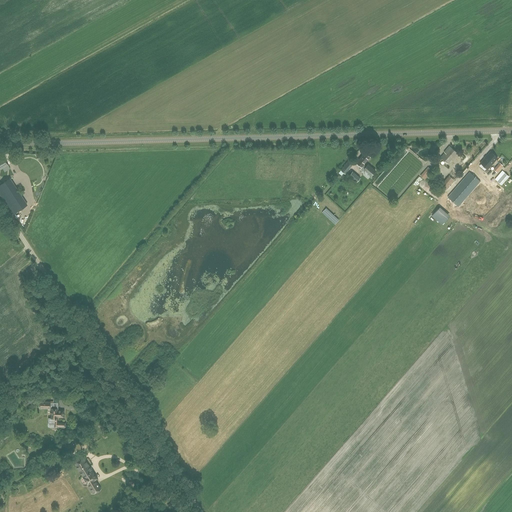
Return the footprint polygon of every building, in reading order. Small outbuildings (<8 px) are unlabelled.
[(448,163),(457,152),(449,146),(444,152),(445,152),(441,157),(448,163)] [(488,169),(498,158),(490,151),(480,163),(487,168),(488,169)] [(365,152),(356,162),(362,167),(362,166),(365,168),(368,169),(366,171),(371,175),(375,171),(368,164),(366,166),(364,164),(370,157),(365,152)] [(0,157),(0,169),(8,165),(3,156),(0,157)] [(503,165),(500,162),(493,170),(497,173),(499,170),(501,167),(503,165)] [(345,164),(340,170),(346,174),(350,169),(345,164)] [(426,177),(432,170),(428,167),(422,174),(426,177)] [(348,176),(346,179),(350,182),(352,179),(356,183),(360,177),(356,174),(353,171),(348,176)] [(502,185),(509,176),(503,171),(495,179),(502,185)] [(458,206),(480,181),(469,172),(448,197),(458,206)] [(443,192),(447,188),(454,180),(449,176),(442,183),(438,188),(443,192)] [(10,178),(0,184),(0,193),(5,201),(11,211),(13,214),(27,205),(10,178)] [(488,188),(464,215),(476,226),(477,225),(500,198),(497,196),(492,192),(488,188)] [(58,403),(58,395),(53,395),(53,402),(50,402),(41,402),(41,407),(50,407),(50,410),(51,410),(51,418),(49,418),(48,423),(54,424),(54,426),(55,427),(57,427),(58,426),(63,427),(63,423),(56,422),(57,417),(64,417),(64,410),(57,410),(58,403)] [(83,476),(92,470),(92,469),(92,468),(91,466),(90,466),(82,454),(73,459),(83,476)] [(94,493),(101,488),(95,480),(97,478),(92,470),(83,476),(94,493)]
